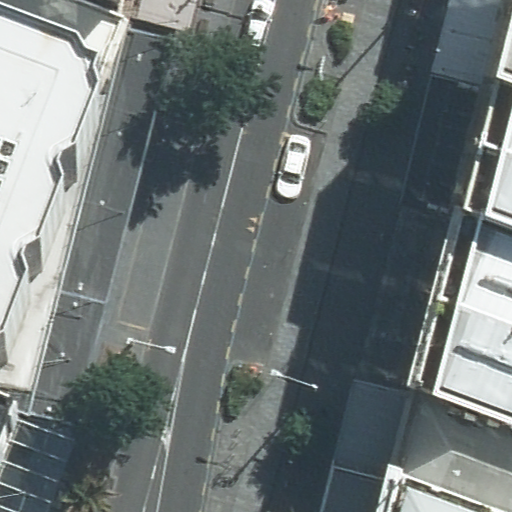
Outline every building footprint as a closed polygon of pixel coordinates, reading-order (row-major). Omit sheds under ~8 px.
[(74,0),(0,0),(0,29),(107,68),(114,15),(74,0)] [(74,0),(114,15),(116,0),(74,0)] [(511,0),(505,0),(487,98),(507,106),(511,107),(511,0)] [(0,354),(107,68),(0,29),(0,354)] [(511,107),(507,106),(471,234),(511,249),(511,107)] [(511,249),(471,234),(419,402),(511,437),(511,249)] [(511,511),(511,437),(419,402),(395,485),(468,511),(511,511)] [(468,511),(395,485),(388,511),(468,511)]
